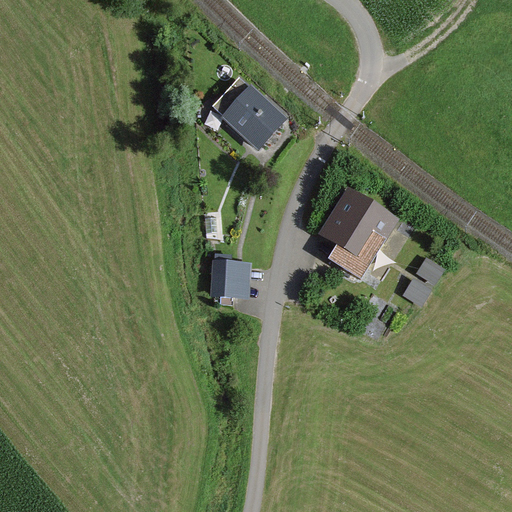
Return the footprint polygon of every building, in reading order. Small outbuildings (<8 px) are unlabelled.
[(279,126),(234,81),(204,112),(249,156),(279,126)] [(389,230),(340,203),(323,235),(333,240),(323,260),(361,280),(389,230)] [(417,280),(436,291),(447,271),(429,260),(417,280)] [(252,264),(213,262),(211,298),(250,300),(252,264)] [(406,298),(425,309),(434,293),(416,282),(406,298)]
